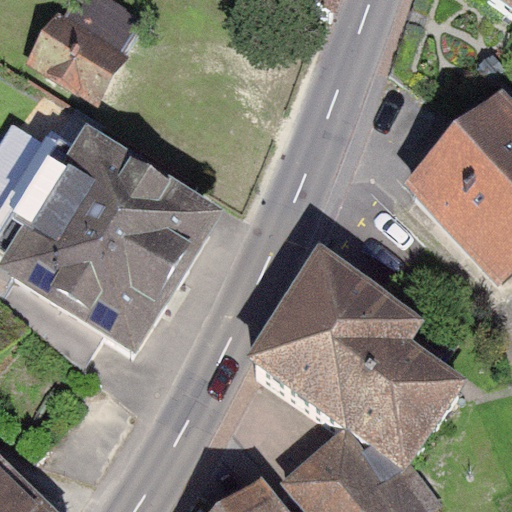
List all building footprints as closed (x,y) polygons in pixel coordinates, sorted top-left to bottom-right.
[(92,0),(81,0),(38,71),(99,108),(145,32),(92,0)] [(273,0),(333,23),(341,0),(273,0)] [(511,0),(489,0),(511,16),(511,0)] [(511,122),(507,117),(418,195),(505,294),(511,288),(511,122)] [(135,364),(211,237),(53,140),(43,158),(16,140),(0,163),(0,305),(83,373),(106,346),(135,364)] [(328,279),(256,379),(405,485),(476,385),(328,279)] [(0,364),(20,341),(0,324),(0,364)] [(397,511),(348,448),(289,496),(301,511),(397,511)] [(0,511),(37,511),(0,477),(0,511)] [(270,511),(261,501),(249,511),(270,511)]
